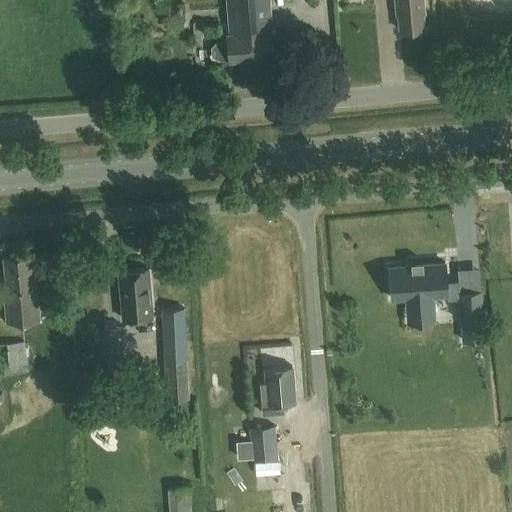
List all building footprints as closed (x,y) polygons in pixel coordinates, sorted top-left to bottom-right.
[(217,59),(223,60),(229,59),(229,60),(278,55),(275,30),(272,30),(269,0),(226,0),(230,34),(227,34),(227,39),(222,40),(216,42),(211,46),(212,55),(217,59)] [(394,0),(396,15),(397,14),(399,29),(424,26),(423,12),(424,12),(423,0),(394,0)] [(184,20),(183,4),(163,5),(164,21),(184,20)] [(6,321),(39,318),(33,254),(3,257),(5,288),(3,288),(6,321)] [(411,265),(389,267),(391,299),(407,297),(407,307),(408,314),(433,312),(433,305),(432,295),(447,294),(446,275),(445,268),(445,262),(423,264),(423,260),(410,261),(411,265)] [(122,318),(152,315),(148,266),(118,269),(122,318)] [(481,290),(459,292),(463,340),(485,339),(481,290)] [(188,399),(187,359),(184,306),(161,307),(164,375),(166,375),(167,400),(188,399)] [(419,343),(418,326),(392,328),(394,345),(419,343)] [(28,341),(0,341),(0,370),(29,369),(28,341)] [(264,367),(265,383),(260,384),(262,414),(284,412),(283,402),(295,401),(292,365),(264,367)] [(252,459),(276,457),(274,424),(250,427),(252,459)] [(168,488),(169,511),(192,511),(191,487),(168,488)]
